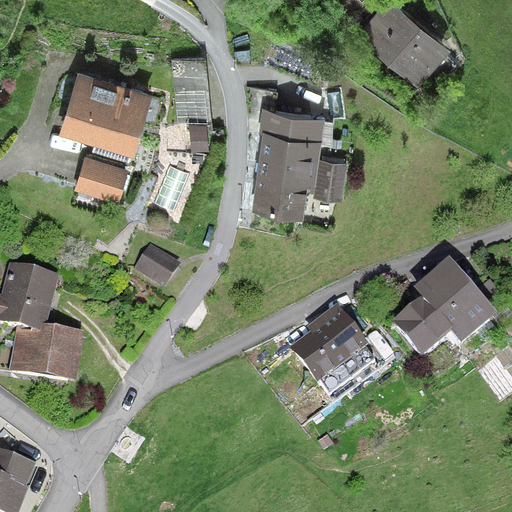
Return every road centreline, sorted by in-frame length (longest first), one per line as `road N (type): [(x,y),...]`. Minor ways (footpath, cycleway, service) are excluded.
road 1 (residential): [(152,0),(199,30),(222,63),(237,151),(209,273),(139,378)]
road 2 (residential): [(139,378),(162,378),(379,269),(511,228)]
